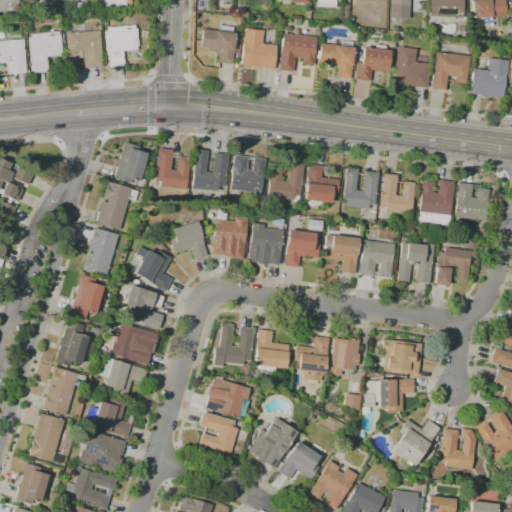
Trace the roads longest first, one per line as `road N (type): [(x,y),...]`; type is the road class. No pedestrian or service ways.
road 1 (residential): [(511,222),(484,311),(461,324),(243,290),(203,299),(188,322),(138,511)]
road 2 (tertiary): [(511,146),(169,106)]
road 3 (residential): [(0,439),(70,185)]
road 4 (residential): [(70,185),(38,220),(0,348)]
road 5 (residential): [(272,511),(234,485),(154,460)]
